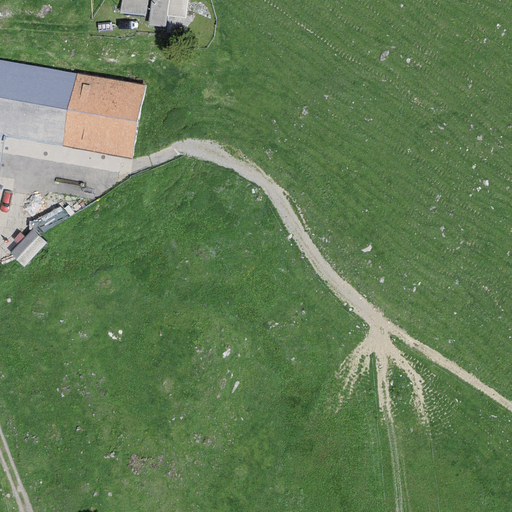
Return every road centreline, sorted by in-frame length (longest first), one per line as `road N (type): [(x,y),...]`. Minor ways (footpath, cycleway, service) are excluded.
road 1 (track): [(379,316),(310,247),(294,210),(243,157),(210,144),(183,146),(136,167)]
road 2 (track): [(379,316),(511,407)]
road 3 (track): [(0,160),(136,167)]
